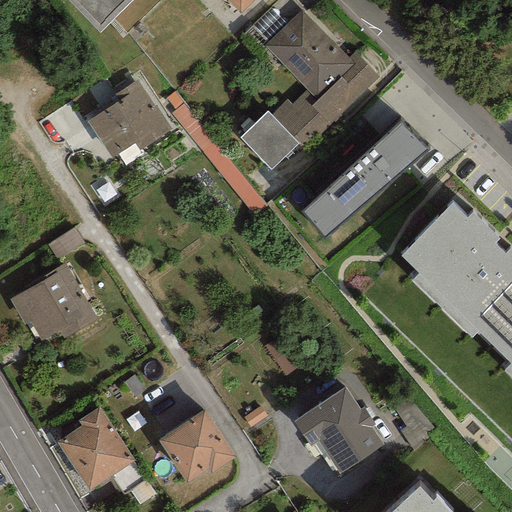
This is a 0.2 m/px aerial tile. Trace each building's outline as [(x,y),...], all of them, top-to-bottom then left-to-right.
[(133,0),(68,0),(101,32),(133,0)] [(254,0),(228,0),(241,13),(254,0)] [(261,39),(286,24),(276,7),(251,22),(261,39)] [(346,60),(301,12),(265,45),(307,90),(318,102),(354,68),(346,60)] [(354,53),(346,60),(354,68),(318,102),(307,90),(291,106),(286,101),(270,116),(296,143),(302,149),(377,77),(354,53)] [(171,131),(138,81),(115,95),(119,101),(86,122),(111,161),(136,145),(140,151),(171,131)] [(265,207),(174,92),(165,99),(174,111),(172,113),(253,217),(265,207)] [(270,116),(266,112),(239,138),(269,169),(296,143),(270,116)] [(426,151),(400,122),(301,212),(326,240),(426,151)] [(452,204),(400,255),(418,274),(410,280),(469,339),(478,332),(493,347),(511,328),(511,250),(511,249),(505,254),(494,243),(499,239),(472,212),(466,218),(452,204)] [(82,240),(72,225),(47,242),(57,257),(82,240)] [(46,279),(8,300),(23,326),(30,322),(41,342),(58,332),(63,339),(97,320),(65,264),(45,275),(46,279)] [(511,328),(493,347),(511,364),(503,370),(511,379),(511,328)] [(344,387),(293,421),(310,447),(318,442),(339,474),(383,445),(371,427),(375,425),(363,407),(359,409),(344,387)] [(80,426),(56,441),(88,490),(134,461),(99,407),(77,421),(80,426)] [(203,410),(157,441),(186,484),(208,469),(211,473),(235,457),(203,410)] [(431,501),(418,488),(393,511),(449,511),(436,498),(431,501)]
